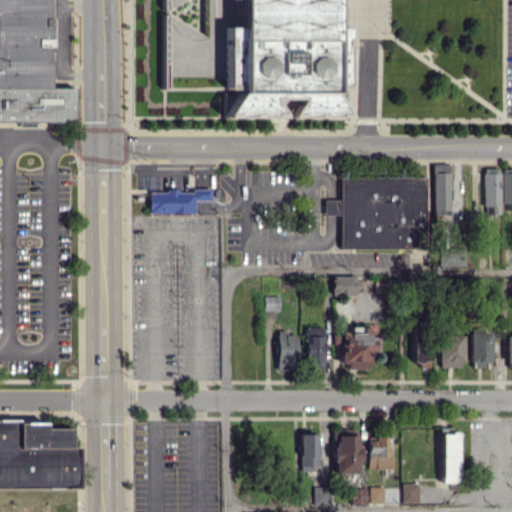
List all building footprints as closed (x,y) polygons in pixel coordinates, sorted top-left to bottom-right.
[(46,0),(0,0),(0,121),(72,120),(72,88),(47,87),(46,0)] [(329,0),(329,26),(344,25),(343,89),(330,88),(330,95),(343,95),(344,117),(286,117),(286,113),(296,98),(269,99),(279,114),(279,116),(222,117),(222,90),(158,90),(156,0),(329,0)] [(430,164),(432,215),(448,214),(447,164),(430,164)] [(500,203),(511,202),(511,167),(500,168),(500,203)] [(481,207),(482,207),(482,213),(498,213),(498,168),(481,168),(481,207)] [(339,247),(423,248),(424,176),(338,176),(338,199),(321,199),(321,214),(339,214),(339,247)] [(147,213),(192,212),(192,200),(208,200),(208,189),(147,190),(147,213)] [(437,265),(463,266),(464,247),(438,246),(437,265)] [(354,276),(330,275),(330,294),(353,295),(354,276)] [(262,310),(276,311),(277,296),(262,295),(262,310)] [(331,331),(331,343),(338,343),(338,367),(368,367),(368,351),(378,351),(378,337),(366,337),(366,326),(348,326),(348,331),(331,331)] [(321,369),(322,327),(303,327),(303,368),(321,369)] [(468,331),(467,367),(487,367),(488,332),(468,331)] [(460,334),(435,335),(436,367),(461,366),(460,334)] [(294,339),(274,339),(274,369),(294,369),(294,339)] [(410,363),(427,364),(427,340),(410,339),(410,363)] [(0,420),(0,486),(76,487),(76,446),(67,446),(67,428),(43,428),(43,420),(0,420)] [(356,473),(357,429),(331,428),(330,473),(356,473)] [(457,429),(439,428),(438,482),(455,483),(457,429)] [(315,433),(297,433),(298,469),(315,469),(315,433)] [(366,469),(388,468),(388,436),(365,437),(366,469)] [(416,502),(417,483),(400,482),(400,502),(416,502)] [(329,503),(329,486),(311,486),(311,503),(329,503)] [(367,502),(382,502),(381,486),(366,486),(367,502)]
